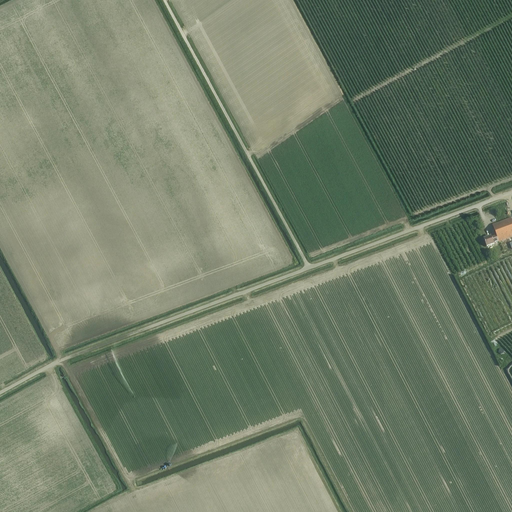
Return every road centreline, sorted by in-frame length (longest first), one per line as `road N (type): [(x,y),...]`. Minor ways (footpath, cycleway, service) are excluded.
road 1 (unclassified): [(0,394),(308,267)]
road 2 (unclassified): [(308,267),(163,0)]
road 3 (unclassified): [(308,267),(511,192)]
